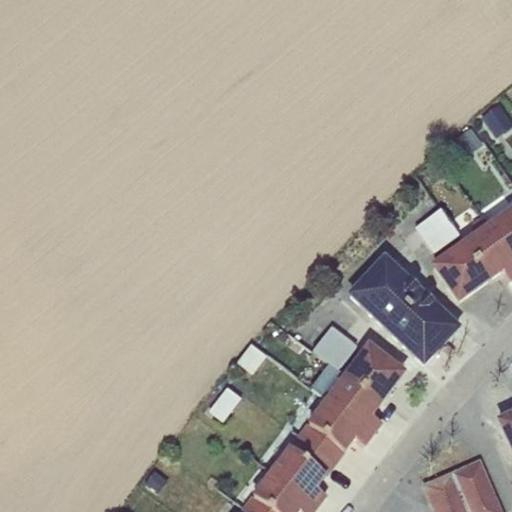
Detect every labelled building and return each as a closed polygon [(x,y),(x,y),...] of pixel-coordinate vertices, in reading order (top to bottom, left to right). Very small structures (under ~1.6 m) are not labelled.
[(511,124),(500,107),(481,121),(495,141),(511,129),(511,124)] [(465,135),(452,144),(464,161),(483,147),(471,131),(470,132),(468,128),(463,132),(465,135)] [(436,164),(422,174),(432,188),(446,178),(436,164)] [(511,209),(487,227),(511,262),(511,209)] [(440,212),(414,231),(433,257),(459,239),(440,212)] [(462,244),(489,282),(501,273),(508,284),(511,281),(511,262),(487,227),(482,219),(472,226),(477,234),(462,244)] [(489,282),(462,244),(431,266),(458,304),(489,282)] [(403,315),(440,349),(457,331),(382,260),(365,279),(385,297),(403,315)] [(385,297),(365,279),(347,297),(373,321),(386,333),(399,345),(423,368),(440,349),(403,315),(385,297)] [(332,329),(312,354),(337,374),(358,348),(332,329)] [(250,346),(236,367),(253,379),(268,358),(250,346)] [(343,378),(380,406),(403,376),(366,348),(343,378)] [(332,392),(342,379),(330,370),(320,383),(325,387),(332,392)] [(325,402),(372,437),(380,425),(370,417),(380,406),(343,378),(342,379),(332,392),(325,387),(318,396),(325,402)] [(227,392),(209,416),(224,427),(242,403),(227,392)] [(298,438),(334,466),(353,441),(363,449),(372,437),(325,402),(298,438)] [(511,417),(498,424),(511,452),(511,417)] [(270,474),(316,510),(325,497),(315,491),(334,466),(298,438),(270,474)] [(500,511),(479,464),(423,488),(433,511),(500,511)] [(154,473),(144,486),(158,496),(168,483),(154,473)] [(242,510),(244,511),(314,511),(316,510),(270,474),(242,510)]
